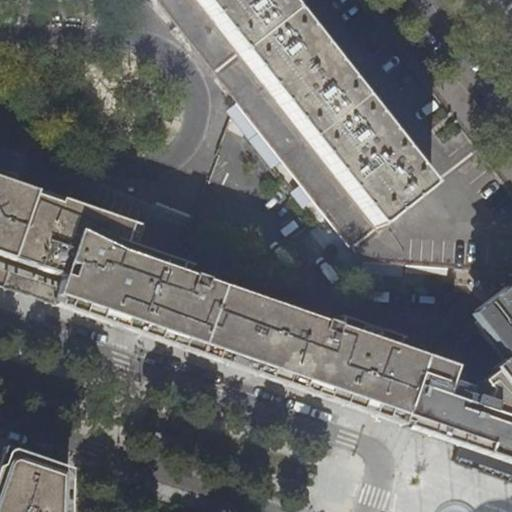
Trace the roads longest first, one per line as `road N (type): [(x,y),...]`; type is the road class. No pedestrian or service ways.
road 1 (residential): [(372,511),(381,470),(364,446),(0,319)]
road 2 (residential): [(0,418),(278,511)]
road 3 (residential): [(511,104),(428,0)]
